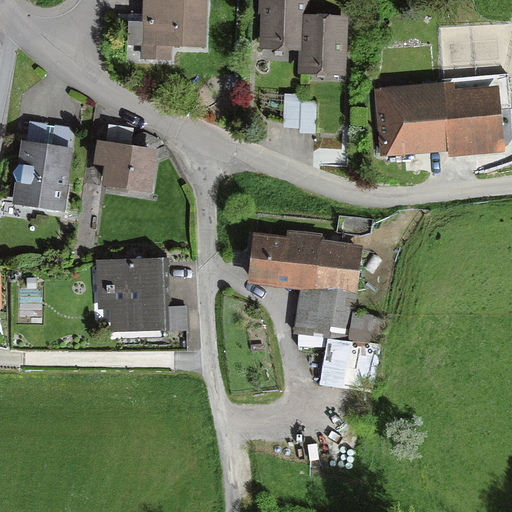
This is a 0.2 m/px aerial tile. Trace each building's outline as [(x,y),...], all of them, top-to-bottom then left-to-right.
[(199,47),(201,0),(143,0),(143,16),(125,15),(124,44),(199,47)] [(262,0),(261,44),(300,45),(301,18),(301,0),(262,0)] [(339,70),(341,20),(301,18),(300,45),(299,69),(339,70)] [(464,151),(496,148),(490,79),(460,82),(460,86),(441,88),(441,86),(375,91),(378,137),(380,147),(445,142),(446,153),(464,151)] [(298,95),(281,94),(280,128),(296,129),(298,101),(298,95)] [(315,102),(298,101),(296,129),(296,134),(313,134),(315,102)] [(15,201),(34,204),(57,207),(68,129),(51,127),(48,149),(40,147),(43,126),(26,123),(20,165),(16,165),(10,173),(13,182),(17,183),(15,201)] [(144,188),(149,153),(97,145),(94,163),(106,165),(104,182),(144,188)] [(346,340),(357,252),(252,239),(248,278),(298,284),(292,334),(346,340)] [(166,324),(164,262),(98,264),(99,290),(111,290),(112,325),(166,324)] [(375,345),(379,319),(352,314),(348,340),(375,345)]
